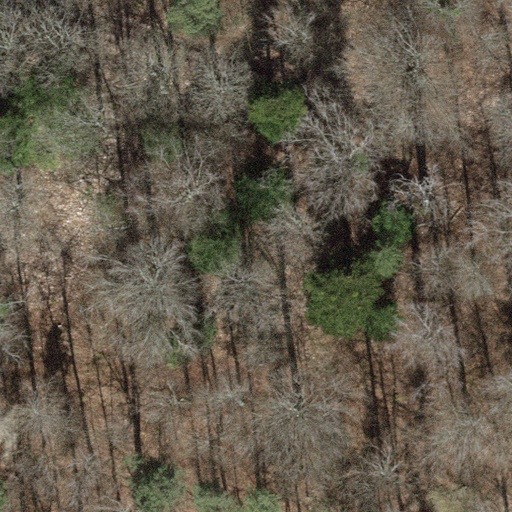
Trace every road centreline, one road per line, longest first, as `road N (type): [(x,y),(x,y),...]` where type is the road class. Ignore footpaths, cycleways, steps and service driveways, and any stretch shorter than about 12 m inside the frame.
road 1 (track): [(0,351),(90,369),(256,376),(511,449)]
road 2 (track): [(26,0),(308,100),(511,160)]
